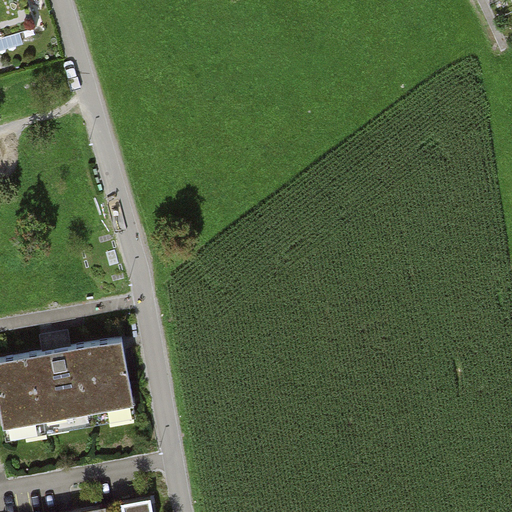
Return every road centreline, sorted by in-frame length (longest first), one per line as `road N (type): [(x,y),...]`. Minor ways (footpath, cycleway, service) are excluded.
road 1 (residential): [(64,0),(147,301)]
road 2 (residential): [(174,460),(0,492)]
road 3 (residential): [(147,301),(174,460)]
road 4 (residential): [(0,326),(147,301)]
